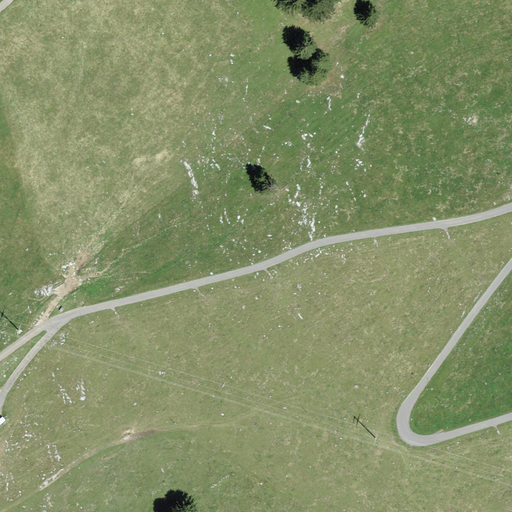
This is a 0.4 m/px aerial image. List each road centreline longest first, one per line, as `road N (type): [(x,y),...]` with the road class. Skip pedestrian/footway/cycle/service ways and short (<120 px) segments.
road 1 (unclassified): [(511,208),(335,239),(63,318),(0,358)]
road 2 (unclassified): [(511,415),(441,438),(413,440),(400,426),(406,406),(511,264)]
